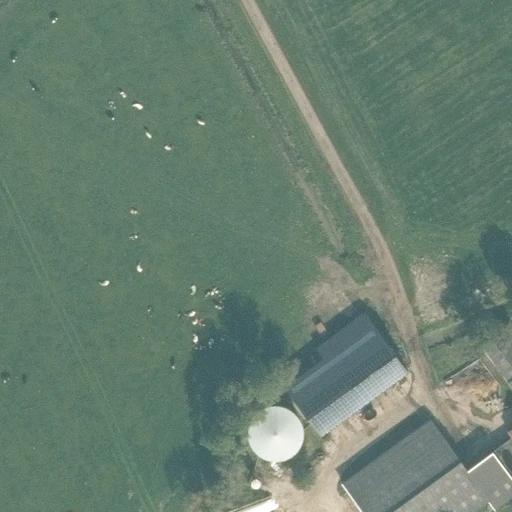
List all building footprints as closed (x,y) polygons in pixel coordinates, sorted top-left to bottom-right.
[(285,387),(321,436),(408,373),(365,313),(317,348),(324,359),(285,387)] [(479,346),(511,389),(511,327),(509,323),(479,346)] [(280,406),(275,405),(270,406),(265,407),(261,409),(257,412),(253,415),(251,419),(249,424),(247,428),(247,433),(247,438),(249,443),(251,447),(253,451),(257,454),(261,457),(265,459),(270,460),(275,461),(280,460),(284,459),(289,457),(293,454),(296,451),(299,447),(301,443),(302,438),(302,433),(302,428),(301,424),(299,419),(296,415),(293,412),(289,409),(284,407),(280,406)] [(362,511),(475,511),(490,502),(483,493),(511,472),(511,429),(508,433),(511,438),(468,471),(431,421),(342,484),(362,511)] [(218,511),(266,511),(259,494),(218,511)]
